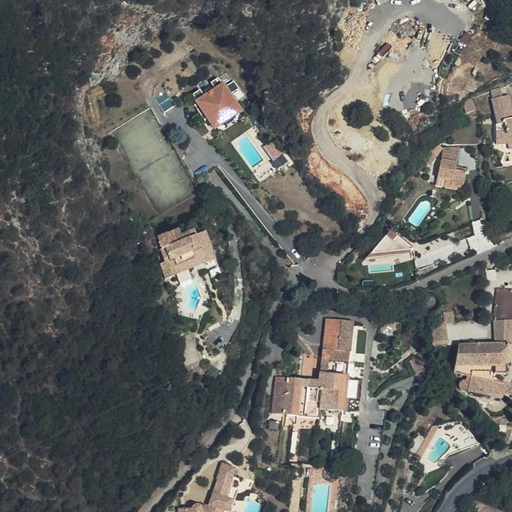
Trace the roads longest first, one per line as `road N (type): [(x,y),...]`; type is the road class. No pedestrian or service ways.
road 1 (unclassified): [(319,279),(297,281),(263,321),(239,397),(145,511)]
road 2 (unclassified): [(319,279),(352,293),(396,292),(511,243)]
